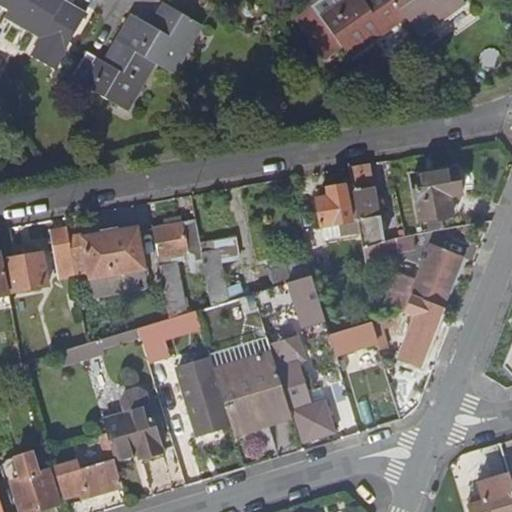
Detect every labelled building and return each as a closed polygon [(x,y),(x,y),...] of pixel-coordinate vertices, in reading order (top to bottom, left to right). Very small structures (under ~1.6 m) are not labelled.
[(0,0),(0,7),(7,12),(3,19),(61,53),(82,20),(67,12),(65,14),(58,10),(62,0),(0,0)] [(401,20),(386,0),(364,0),(366,2),(359,6),(355,0),(324,0),(310,10),(344,59),(401,20)] [(386,0),(401,20),(414,39),(460,7),(454,0),(386,0)] [(198,28),(161,7),(152,23),(155,25),(151,32),(130,20),(114,46),(107,60),(110,61),(105,69),(84,57),(69,82),(124,114),(151,67),(169,77),(198,28)] [(355,222),(377,220),(372,191),(370,191),(369,182),(366,168),(346,172),(355,222)] [(449,199),(461,196),(454,172),(410,179),(419,224),(451,218),(449,199)] [(358,236),(355,222),(349,223),(342,189),(327,193),(328,201),(315,204),(319,229),(335,225),(338,240),(358,236)] [(449,199),(451,218),(461,196),(449,199)] [(227,210),(197,216),(203,247),(234,240),(227,210)] [(361,250),(382,245),(377,220),(355,222),(358,236),(361,250)] [(199,253),(199,252),(193,224),(180,227),(185,256),(199,253)] [(322,243),(338,240),(335,225),(319,229),(322,243)] [(427,236),(443,233),(442,226),(426,229),(427,236)] [(157,262),(185,256),(180,227),(151,232),(157,262)] [(56,278),(74,275),(65,230),(49,233),(55,265),(53,265),(56,278)] [(136,231),(118,234),(118,232),(100,235),(100,237),(81,241),(89,283),(144,273),(136,231)] [(394,243),(405,240),(403,233),(392,235),(394,243)] [(394,243),(382,245),(361,250),(363,264),(388,258),(411,256),(409,240),(405,240),(394,243)] [(204,250),(199,252),(199,253),(210,310),(226,305),(216,253),(205,256),(204,250)] [(411,298),(442,310),(461,261),(429,250),(415,286),(396,278),(384,308),(404,315),(411,298)] [(0,299),(8,298),(1,257),(0,257),(0,299)] [(46,288),(40,258),(5,264),(11,295),(46,288)] [(169,317),(183,313),(172,262),(159,265),(169,317)] [(304,345),(330,335),(310,279),(286,286),(304,345)] [(418,372),(442,310),(411,298),(404,315),(412,318),(394,364),(418,372)] [(196,311),(137,329),(140,338),(149,363),(170,356),(165,341),(202,329),(196,311)] [(381,321),(372,322),(377,341),(380,343),(379,334),(384,333),(381,321)] [(330,335),(336,354),(377,341),(372,322),(330,335)] [(137,329),(52,354),(57,369),(105,354),(103,350),(140,338),(137,329)] [(290,392),(306,388),(298,360),(306,358),(299,335),(272,344),(287,394),(290,392)] [(293,419),(266,336),(208,355),(231,426),(235,437),(293,419)] [(511,342),(503,365),(511,374),(511,342)] [(231,426),(208,355),(176,367),(195,437),(231,426)] [(290,392),(292,413),(296,412),(306,442),(337,432),(327,401),(313,406),(308,389),(306,388),(290,392)] [(113,449),(156,435),(144,396),(98,411),(110,450),(113,449)] [(113,449),(116,458),(139,451),(141,459),(164,452),(159,435),(156,435),(113,449)] [(124,486),(116,458),(113,449),(110,450),(107,451),(108,457),(110,456),(112,461),(82,469),(80,462),(57,469),(65,499),(81,494),(109,486),(110,490),(124,486)] [(41,471),(17,479),(18,482),(16,483),(24,511),(39,511),(62,505),(52,472),(42,475),(41,471)] [(470,511),(511,511),(511,484),(509,474),(477,483),(483,501),(469,505),(470,511)] [(109,486),(81,494),(82,498),(110,490),(109,486)]
